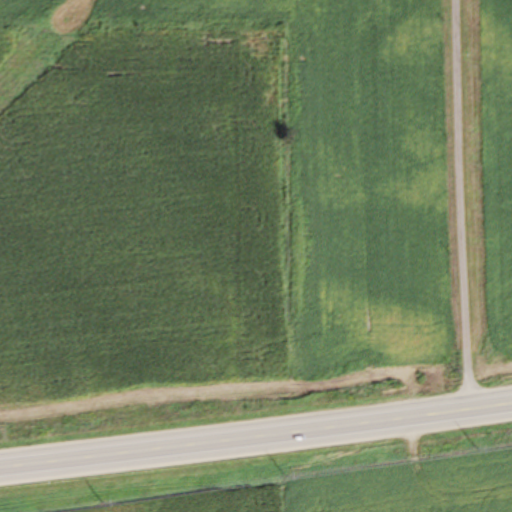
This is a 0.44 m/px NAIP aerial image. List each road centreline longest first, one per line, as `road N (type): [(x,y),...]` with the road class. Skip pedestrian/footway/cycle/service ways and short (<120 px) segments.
road 1 (primary): [(0,470),(511,404)]
road 2 (residential): [(467,411),(456,0)]
